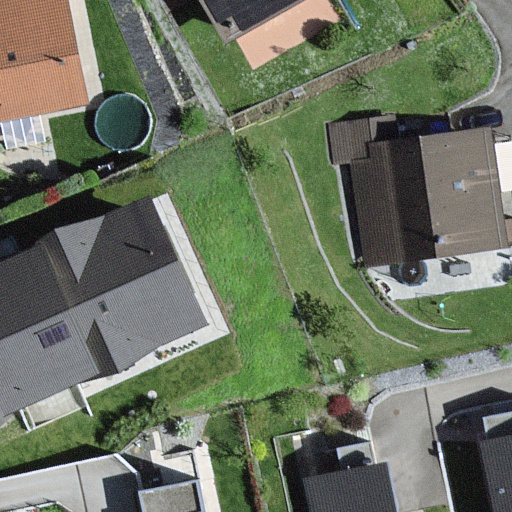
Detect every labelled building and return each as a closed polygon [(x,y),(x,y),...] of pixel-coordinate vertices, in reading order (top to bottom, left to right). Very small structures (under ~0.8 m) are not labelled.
[(0,0),(0,119),(91,102),(71,6),(70,0),(0,0)] [(207,0),(229,39),(301,0),(207,0)] [(496,128),(392,141),(389,115),(326,123),(331,163),(354,160),(367,261),(511,243),(511,221),(508,222),(496,128)] [(210,318),(154,196),(0,265),(0,388),(10,409),(210,318)] [(511,511),(511,436),(483,443),(498,511),(511,511)] [(401,511),(390,462),(309,480),(316,511),(401,511)] [(208,511),(202,479),(145,491),(149,511),(208,511)]
